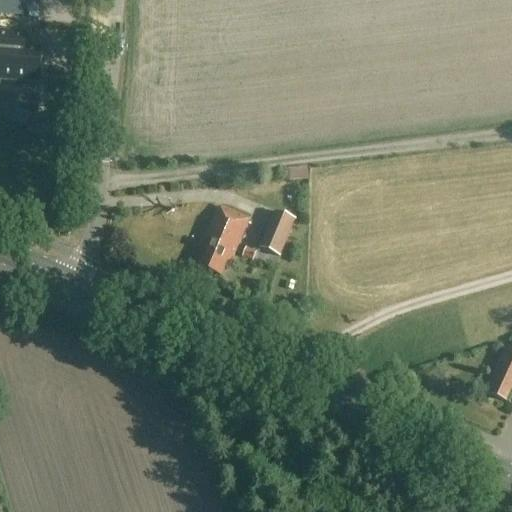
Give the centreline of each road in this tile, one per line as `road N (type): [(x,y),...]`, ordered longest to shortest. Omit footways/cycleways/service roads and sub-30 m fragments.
road 1 (secondary): [(511,478),(72,283)]
road 2 (unclassified): [(72,283),(96,205),(114,0)]
